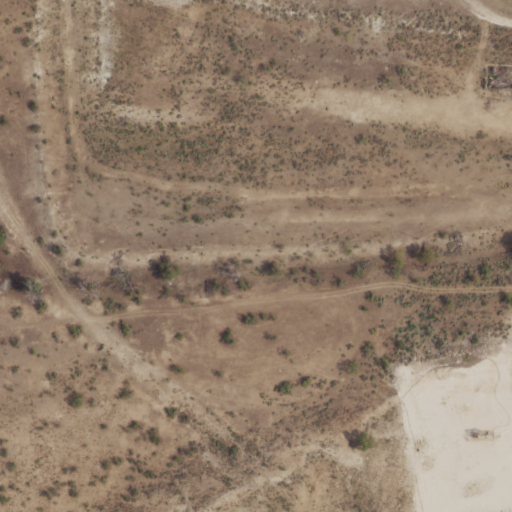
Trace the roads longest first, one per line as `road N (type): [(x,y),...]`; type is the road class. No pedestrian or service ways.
road 1 (track): [(445,187),(176,192),(98,170),(76,144),(65,0)]
road 2 (track): [(279,511),(214,434),(58,292),(0,193)]
